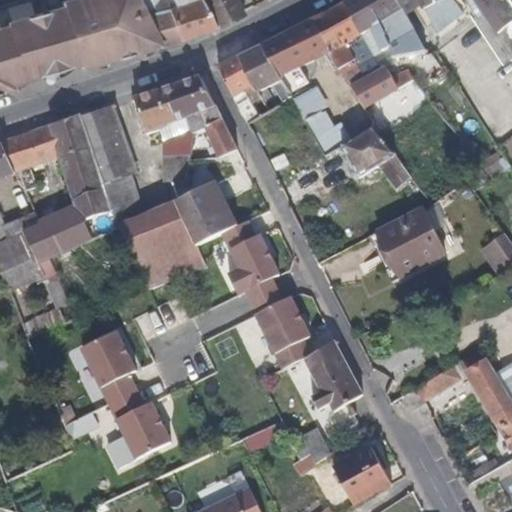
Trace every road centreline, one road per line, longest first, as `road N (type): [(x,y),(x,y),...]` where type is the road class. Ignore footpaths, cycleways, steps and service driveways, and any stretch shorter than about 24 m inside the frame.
road 1 (residential): [(199,55),(438,511)]
road 2 (residential): [(0,117),(199,55)]
road 3 (unknown): [(371,384),(493,329)]
road 4 (residential): [(199,55),(313,0)]
